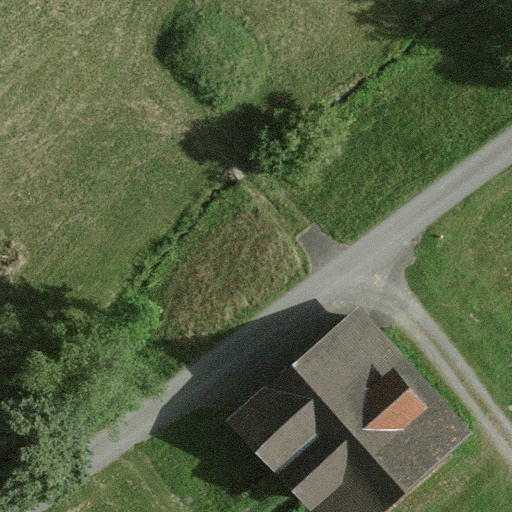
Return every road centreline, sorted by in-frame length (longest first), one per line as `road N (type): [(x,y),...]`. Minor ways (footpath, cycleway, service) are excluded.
road 1 (unclassified): [(511,145),(17,511)]
road 2 (track): [(364,256),(511,445)]
